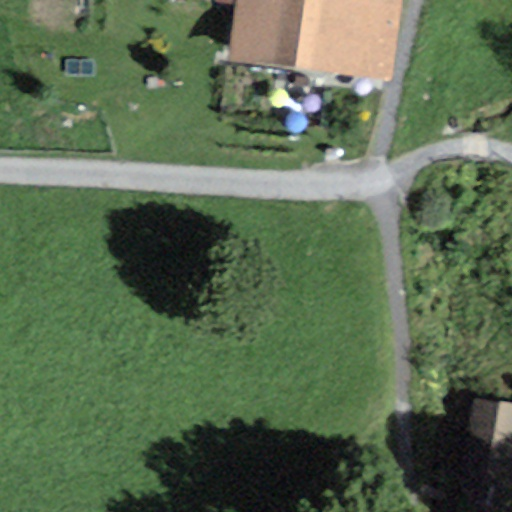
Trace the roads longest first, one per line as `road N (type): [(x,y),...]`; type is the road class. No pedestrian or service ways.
road 1 (unclassified): [(0,173),(382,179)]
road 2 (track): [(382,179),(442,152),(481,146),(511,154)]
